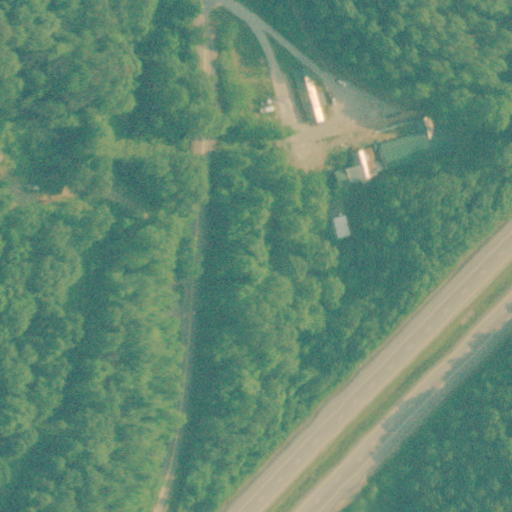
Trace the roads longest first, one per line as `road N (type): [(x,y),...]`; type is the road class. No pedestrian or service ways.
road 1 (residential): [(153,511),(186,388),(202,130),(200,0)]
road 2 (motorway): [(511,223),(246,511)]
road 3 (motorway): [(313,511),(511,312)]
